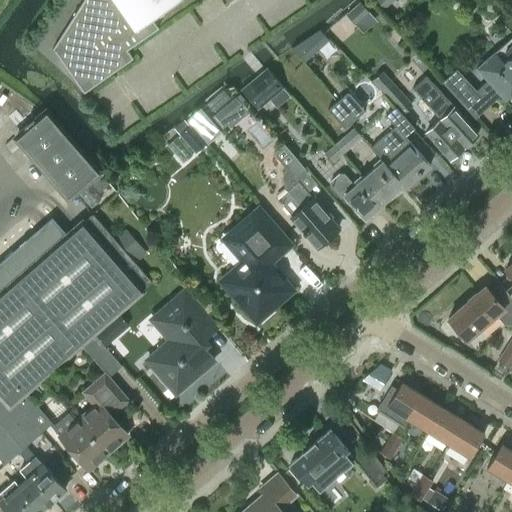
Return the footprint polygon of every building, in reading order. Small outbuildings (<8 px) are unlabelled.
[(53,49),(83,92),(85,91),(132,58),(127,50),(158,28),(152,19),(179,0),(82,0),(52,48),(53,49)] [(366,11),(356,0),(355,0),(344,10),(354,22),(366,11)] [(320,31),(309,41),(319,51),(330,40),(320,31)] [(511,103),(511,36),(476,69),(487,81),(476,91),(456,69),(441,83),(476,120),(500,97),(509,107),(511,103)] [(411,89),(423,102),(463,148),(478,135),(425,77),(421,81),(408,66),(400,74),(412,88),(411,89)] [(241,90),(256,109),(283,87),(267,68),(241,90)] [(372,80),(402,114),(413,105),(382,71),(372,80)] [(345,130),(351,125),(365,113),(348,93),(328,110),(345,130)] [(450,159),(463,148),(423,102),(419,106),(425,113),(424,114),(434,126),(427,133),(450,159)] [(200,110),(189,119),(207,142),(219,133),(200,110)] [(216,112),(212,116),(222,128),(227,125),(216,112)] [(15,139),(68,199),(88,181),(99,194),(109,185),(45,113),(15,139)] [(179,134),(195,153),(207,143),(191,124),(179,134)] [(404,187),(429,166),(395,126),(370,147),(383,162),(404,187)] [(340,149),(343,153),(362,136),(353,127),(333,144),(335,146),(334,147),(338,151),(340,149)] [(283,143),(273,152),(295,178),(304,170),(305,169),(283,143)] [(383,162),(363,179),(383,203),(402,187),(403,188),(404,187),(383,162)] [(363,179),(355,186),(344,173),(339,173),(329,181),(329,186),(339,198),(344,198),(345,198),(363,220),(383,203),(363,179)] [(337,231),(328,220),(330,218),(299,183),(287,192),(278,200),(293,217),(292,217),(318,248),(337,231)] [(269,309),(269,308),(269,307),(289,290),(266,264),(289,244),(258,209),(223,240),(243,262),(220,282),(253,320),(254,319),(255,320),(256,320),(258,319),(261,319),(263,318),(264,317),(266,315),(267,313),(268,311),(269,309)] [(67,235),(0,293),(0,393),(3,397),(0,400),(0,459),(4,465),(50,425),(52,423),(24,391),(79,343),(92,332),(151,282),(135,263),(114,238),(93,213),(67,235)] [(0,293),(67,235),(51,216),(0,260),(0,293)] [(125,228),(114,238),(135,263),(147,253),(125,228)] [(485,288),(448,321),(465,343),(496,315),(504,324),(511,325),(511,300),(500,287),(492,294),(485,288)] [(212,325),(183,292),(150,321),(168,342),(146,361),(175,394),(210,363),(192,343),(212,325)] [(79,343),(81,346),(105,372),(108,376),(121,365),(92,332),(79,343)] [(511,362),(511,341),(510,341),(506,346),(497,361),(509,367),(511,362)] [(380,364),(362,380),(380,390),(391,371),(380,364)] [(94,405),(76,421),(104,455),(127,434),(110,415),(128,399),(108,376),(105,372),(82,393),(94,405)] [(407,418),(422,395),(401,382),(386,406),(407,418)] [(427,431),(442,408),(422,395),(407,418),(427,431)] [(448,444),(462,420),(442,408),(427,431),(448,444)] [(51,427),(88,469),(104,455),(76,421),(68,412),(51,427)] [(462,420),(448,444),(469,457),(484,434),(462,420)] [(317,489),(327,477),(321,473),(347,450),(329,429),(290,464),(308,484),(310,483),(317,489)] [(385,441),(396,448),(402,438),(391,431),(385,441)] [(379,452),(390,458),(396,448),(385,441),(379,452)] [(487,468),(507,480),(511,472),(511,450),(501,444),(487,468)] [(362,447),(350,456),(376,486),(385,479),(382,475),(367,454),(362,447)] [(33,458),(26,465),(34,473),(31,475),(30,476),(52,501),(66,489),(44,464),(41,467),(33,458)] [(30,476),(31,475),(34,473),(26,465),(19,471),(26,479),(6,496),(2,492),(0,493),(0,504),(6,511),(39,511),(52,501),(30,476)] [(288,471),(282,477),(293,489),(299,484),(288,471)] [(415,484),(426,490),(433,480),(422,473),(415,484)] [(281,511),(279,509),(295,495),(277,474),(260,488),(264,493),(242,511),(281,511)] [(420,501),(421,499),(426,490),(415,484),(409,494),(420,501)]
